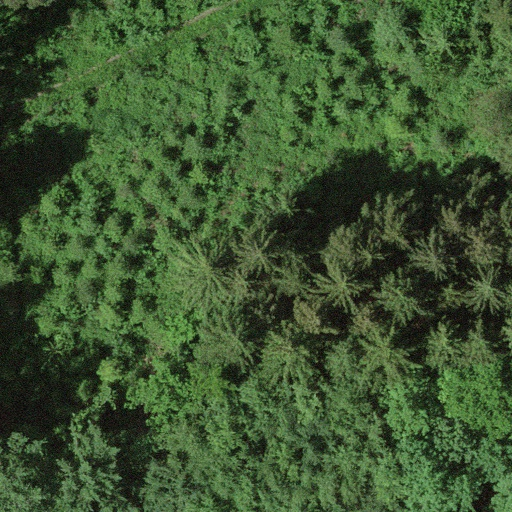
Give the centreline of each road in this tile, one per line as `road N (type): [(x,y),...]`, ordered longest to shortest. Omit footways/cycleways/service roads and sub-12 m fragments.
road 1 (track): [(0,128),(136,49),(265,0)]
road 2 (track): [(511,501),(393,500),(283,511)]
